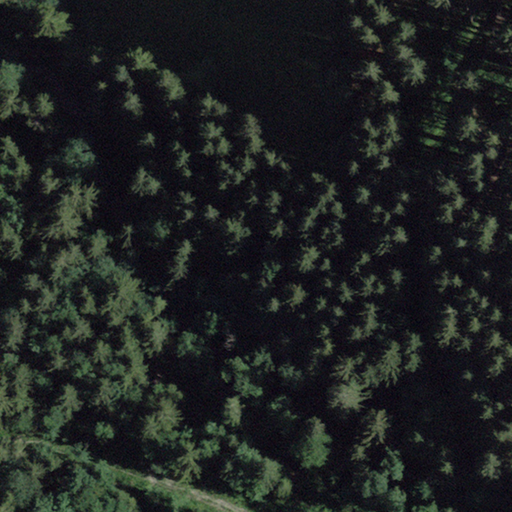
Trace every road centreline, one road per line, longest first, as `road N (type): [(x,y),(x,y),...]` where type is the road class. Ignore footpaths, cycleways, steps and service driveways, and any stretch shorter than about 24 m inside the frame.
road 1 (track): [(463,511),(469,487),(456,414),(425,328),(414,232),(427,157),(489,0)]
road 2 (track): [(0,435),(70,448),(206,492),(242,511)]
